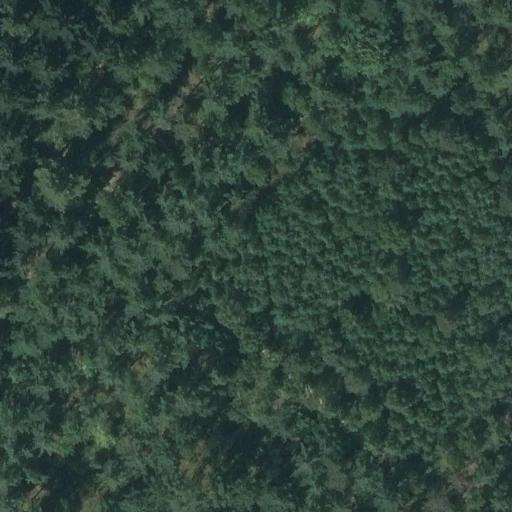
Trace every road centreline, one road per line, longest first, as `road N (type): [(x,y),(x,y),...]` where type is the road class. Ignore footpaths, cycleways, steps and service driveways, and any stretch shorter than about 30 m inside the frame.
road 1 (unknown): [(0,285),(19,299),(208,311),(450,511)]
road 2 (track): [(104,0),(0,351)]
